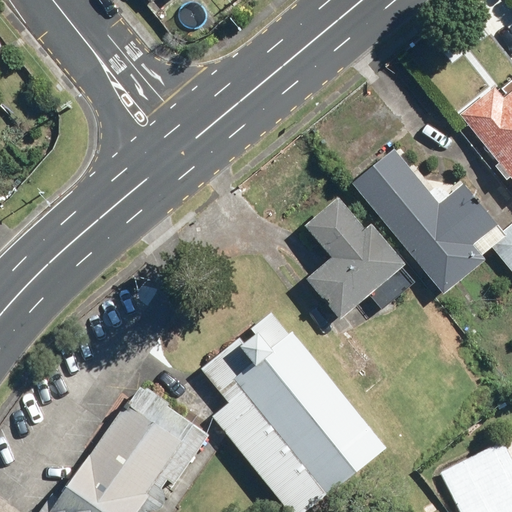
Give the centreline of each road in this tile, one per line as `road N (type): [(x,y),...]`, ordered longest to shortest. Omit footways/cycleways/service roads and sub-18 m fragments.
road 1 (primary): [(358,0),(196,138)]
road 2 (primary): [(150,175),(51,261),(0,319)]
road 3 (residential): [(88,44),(96,88),(150,175)]
road 4 (residential): [(88,44),(135,68),(196,138)]
